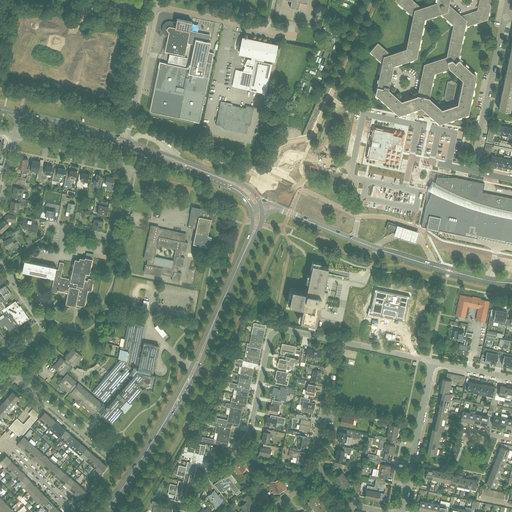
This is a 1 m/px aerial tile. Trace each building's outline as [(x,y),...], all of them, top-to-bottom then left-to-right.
[(289,0),(292,0),(290,6),(289,6),(300,9),(300,8),(299,8),(300,2),(306,3),(306,4),(307,0),(289,0)] [(438,0),(438,3),(421,9),(410,0),(397,0),(415,16),(408,49),(390,55),(377,44),(371,50),(384,62),(379,87),(377,86),(376,92),(394,108),(393,109),(398,113),(401,112),(406,110),(416,107),(417,110),(416,114),(420,114),(423,115),(424,111),(426,109),(435,117),(438,119),(441,122),(446,120),(446,119),(469,111),(470,106),(468,105),(473,82),(475,82),(476,77),(457,60),(464,26),(487,18),(490,0),(481,0),(479,11),(461,17),(447,5),(448,0),(438,0)] [(176,23),(171,22),(169,21),(167,22),(165,23),(163,25),(162,27),(162,30),(163,32),(164,34),(166,36),(168,37),(165,51),(185,56),(188,43),(190,31),(192,22),(177,19),(176,23)] [(206,96),(205,96),(214,53),(209,52),(211,42),(209,42),(210,35),(190,31),(188,43),(195,44),(189,68),(165,63),(166,63),(160,62),(159,67),(152,99),(150,110),(150,111),(152,112),(194,121),(199,122),(203,103),(205,104),(206,96)] [(243,38),(240,53),(252,56),(251,60),(247,59),(244,66),(247,68),(246,72),(241,71),(237,87),(266,93),(272,64),(264,62),(264,58),(265,59),(265,60),(266,60),(266,61),(267,61),(268,61),(268,60),(269,60),(269,59),(274,60),(275,56),(276,56),(277,55),(278,55),(278,54),(279,53),(279,52),(278,52),(278,51),(278,50),(277,50),(277,49),(276,49),(277,45),(272,44),(272,43),(272,42),(271,42),(271,41),(270,41),(270,42),(269,42),(268,42),(268,43),(243,38)] [(502,82),(501,85),(503,86),(502,92),(511,94),(511,77),(505,76),(504,83),(502,82)] [(498,98),(498,102),(500,102),(498,109),(510,111),(511,104),(511,102),(511,94),(502,92),(500,99),(498,98)] [(247,133),(248,128),(248,126),(250,126),(254,107),(246,105),(246,108),(232,105),(232,107),(228,106),(229,103),(221,101),(216,125),(224,126),(223,129),(247,133)] [(405,132),(372,125),(366,158),(398,165),(405,132)] [(19,168),(23,168),(22,173),(27,174),(28,172),(29,169),(26,168),(28,159),(24,159),(25,157),(19,156),(18,164),(19,164),(19,168)] [(40,178),(42,170),(43,166),(40,166),(40,162),(33,160),(32,164),(30,164),(29,169),(28,172),(31,173),(32,171),(38,172),(37,180),(40,180),(40,178)] [(45,181),(45,179),(46,180),(48,174),(51,174),(53,167),(46,165),(45,171),(42,170),(40,178),(40,180),(45,181)] [(57,185),(57,182),(59,182),(60,176),(63,177),(65,169),(58,168),(57,173),(54,173),(52,184),(57,185)] [(66,175),(64,185),(71,187),(73,179),(76,180),(77,172),(74,171),(75,170),(71,169),(71,170),(69,176),(66,175)] [(89,174),(87,174),(87,173),(83,172),(83,173),(82,179),(78,178),(77,186),(83,187),(84,181),(88,182),(89,174)] [(97,174),(96,179),(91,179),(89,188),(94,189),(95,186),(97,186),(98,185),(101,186),(103,175),(97,174)] [(107,190),(112,191),(115,178),(107,176),(107,178),(104,178),(103,183),(108,184),(107,190)] [(511,197),(483,192),(484,183),(453,177),(448,177),(443,177),(438,177),(437,177),(435,183),(434,186),(432,191),(432,193),(429,199),(427,203),(426,203),(422,226),(477,238),(478,237),(511,244),(511,197)] [(15,187),(13,196),(22,197),(23,191),(27,192),(29,186),(25,185),(19,184),(18,187),(15,187)] [(71,198),(66,197),(67,194),(63,193),(62,196),(61,201),(65,202),(68,203),(66,211),(70,212),(69,216),(72,216),(75,204),(70,203),(71,198)] [(21,203),(12,201),(10,210),(18,212),(19,205),(27,207),(28,201),(22,200),(21,203)] [(106,202),(98,201),(96,200),(94,212),(107,215),(109,207),(105,206),(106,202)] [(47,207),(45,215),(54,217),(55,212),(59,212),(60,205),(53,204),(52,209),(47,207)] [(211,222),(215,223),(216,215),(212,214),(213,211),(192,207),(188,227),(196,229),(193,244),(210,247),(212,236),(208,235),(211,222)] [(98,216),(90,214),(90,218),(95,219),(94,226),(102,228),(104,221),(98,220),(98,216)] [(8,215),(2,220),(3,221),(0,223),(0,230),(1,232),(9,224),(7,222),(9,220),(15,221),(16,217),(8,215)] [(38,224),(35,224),(34,224),(35,221),(35,218),(33,218),(24,216),(23,222),(22,228),(24,231),(26,229),(32,230),(32,231),(36,232),(38,224)] [(387,228),(395,231),(397,225),(388,222),(387,228)] [(151,225),(144,258),(148,259),(147,264),(146,264),(144,272),(161,276),(161,273),(173,275),(172,280),(180,282),(181,273),(177,272),(179,266),(183,266),(185,258),(181,257),(182,250),(186,251),(188,242),(178,240),(180,232),(159,228),(159,226),(151,225)] [(394,235),(416,242),(420,233),(397,225),(395,231),(394,235)] [(8,239),(4,241),(7,247),(10,246),(11,248),(18,244),(17,242),(14,243),(12,240),(16,238),(13,233),(7,236),(8,239)] [(76,307),(76,305),(79,306),(81,306),(85,307),(86,301),(87,293),(88,291),(92,291),(93,286),(94,280),(89,278),(88,281),(85,280),(86,273),(90,274),(93,259),(85,257),(85,259),(83,258),(80,257),(79,260),(75,259),(74,262),(74,263),(74,266),(73,267),(73,270),(72,272),(72,275),(71,278),(71,279),(70,279),(68,278),(67,278),(61,277),(62,272),(62,270),(64,263),(60,262),(58,271),(56,271),(57,267),(55,267),(52,266),(51,266),(31,262),(30,262),(25,260),(24,267),(23,268),(23,271),(27,272),(28,272),(31,273),(32,273),(35,274),(36,274),(39,275),(40,275),(42,275),(43,275),(50,277),(51,277),(54,278),(52,287),(51,292),(57,293),(58,290),(60,291),(65,292),(65,290),(68,291),(68,293),(67,296),(66,305),(76,307)] [(313,264),(307,292),(293,289),(290,304),(304,307),(302,313),(301,321),(316,325),(321,303),(324,304),(328,289),(324,288),(328,267),(313,264)] [(6,298),(12,294),(1,277),(0,277),(0,289),(3,295),(1,296),(4,301),(7,299),(6,298)] [(375,289),(370,314),(371,314),(371,313),(393,318),(394,318),(394,319),(405,321),(410,296),(375,289)] [(460,295),(456,316),(465,317),(467,306),(478,308),(476,320),(485,322),(489,301),(480,299),(481,298),(472,296),(472,297),(460,295)] [(5,308),(7,310),(9,313),(11,311),(17,320),(20,318),(23,322),(22,323),(26,320),(25,319),(28,317),(20,306),(17,308),(16,306),(14,302),(5,308)] [(499,324),(501,311),(500,310),(500,309),(496,309),(496,310),(495,309),(494,316),(490,316),(489,323),(493,324),(493,322),(498,323),(499,324)] [(11,316),(9,313),(7,310),(4,312),(2,313),(5,317),(0,320),(0,324),(1,326),(5,324),(10,332),(16,328),(11,321),(11,322),(8,318),(11,316)] [(507,325),(508,319),(506,319),(507,312),(506,312),(506,311),(503,310),(503,311),(501,311),(499,324),(507,325)] [(156,377),(157,376),(151,375),(152,370),(154,370),(159,345),(144,342),(142,350),(139,349),(144,326),(128,323),(125,339),(124,338),(122,347),(123,347),(123,349),(120,349),(118,358),(121,359),(120,360),(109,372),(108,371),(103,378),(104,378),(92,392),(105,402),(130,373),(134,376),(123,389),(124,390),(119,396),(118,395),(108,405),(107,405),(106,405),(104,403),(103,404),(78,383),(77,384),(75,383),(76,381),(67,374),(59,383),(61,385),(59,388),(63,391),(65,389),(68,391),(71,387),(73,389),(70,393),(76,398),(73,402),(80,408),(83,404),(94,414),(98,409),(102,413),(101,414),(113,423),(123,411),(125,413),(132,404),(131,403),(143,388),(154,391),(156,377)] [(263,335),(265,325),(254,323),(253,326),(254,326),(253,333),(263,335)] [(473,334),(466,332),(465,336),(463,335),(464,331),(463,330),(461,330),(460,329),(460,330),(458,329),(457,328),(455,328),(453,328),(453,332),(453,333),(453,337),(453,338),(456,339),(457,338),(459,339),(460,340),(461,340),(462,339),(465,340),(464,345),(463,344),(462,344),(460,343),(459,344),(458,346),(459,347),(458,353),(458,354),(467,355),(468,353),(467,352),(467,351),(469,351),(469,350),(468,349),(469,348),(469,347),(468,346),(466,345),(468,337),(472,337),(473,334)] [(261,343),(263,335),(253,333),(251,341),(250,340),(250,343),(255,345),(256,342),(261,343)] [(255,345),(250,343),(248,343),(245,353),(249,354),(258,356),(260,349),(254,347),(255,345)] [(295,353),(296,349),(296,346),(282,343),(280,353),(285,354),(285,351),(295,353)] [(65,357),(75,365),(83,356),(77,352),(78,351),(72,346),(69,349),(71,350),(65,357)] [(490,363),(493,350),(484,348),(483,354),(486,354),(485,361),(485,362),(489,363),(489,362),(490,363)] [(307,354),(306,357),(307,357),(319,360),(321,352),(308,349),(307,354)] [(498,357),(501,357),(502,352),(499,351),(493,350),(490,363),(492,363),(492,364),(495,365),(495,364),(496,364),(498,357)] [(506,366),(508,366),(510,354),(505,353),(505,352),(502,352),(501,357),(503,358),(502,365),(503,365),(503,366),(506,367),(506,366)] [(257,363),(258,356),(249,354),(247,361),(243,360),(243,363),(248,364),(251,365),(251,362),(257,363)] [(62,373),(63,374),(71,365),(61,357),(59,359),(57,357),(53,361),(55,363),(53,366),(59,371),(58,372),(61,374),(62,373)] [(301,360),(298,359),(291,358),(290,360),(279,358),(277,368),(286,369),(287,365),(293,366),(294,364),(297,364),(298,363),(301,363),(301,362),(301,360)] [(91,367),(90,367),(89,368),(88,368),(87,368),(86,368),(85,368),(84,368),(83,368),(82,368),(81,368),(79,368),(78,367),(77,367),(75,370),(76,370),(77,370),(78,371),(79,371),(81,372),(82,372),(83,372),(85,372),(87,372),(88,371),(90,371),(91,371),(92,370),(94,369),(95,369),(96,368),(97,367),(99,366),(100,364),(98,362),(97,363),(96,364),(95,365),(94,365),(93,366),(92,366),(91,367)] [(241,374),(251,376),(253,368),(247,367),(248,364),(243,363),(237,362),(236,362),(235,364),(236,366),(239,366),(238,372),(240,373),(241,374)] [(317,369),(318,365),(310,364),(309,368),(309,369),(311,373),(312,373),(311,379),(311,378),(311,379),(320,381),(322,370),(317,369)] [(277,377),(276,383),(287,385),(288,381),(286,380),(287,374),(291,375),(291,373),(277,370),(276,376),(277,377)] [(239,381),(238,384),(243,385),(244,382),(250,383),(251,376),(241,374),(240,378),(239,378),(239,381)] [(449,380),(446,379),(443,378),(441,385),(450,387),(452,380),(449,380)] [(243,385),(238,384),(226,381),(226,384),(230,385),(230,386),(236,388),(236,390),(234,390),(234,394),(237,394),(247,396),(248,389),(243,388),(243,385)] [(473,392),(475,383),(469,381),(467,391),(473,392)] [(315,391),(316,385),(308,383),(307,389),(306,389),(305,394),(314,396),(315,391)] [(480,394),(482,384),(475,383),(473,392),(480,394)] [(486,395),(488,385),(482,384),(480,394),(486,395)] [(449,393),(450,387),(441,385),(440,391),(442,392),(442,391),(449,393)] [(488,385),(486,395),(493,396),(495,387),(488,385)] [(295,389),(288,388),(281,386),(280,389),(273,388),(272,394),(277,395),(276,398),(286,400),(288,392),(294,393),(295,389)] [(505,397),(507,387),(500,386),(498,395),(505,397)] [(13,391),(8,397),(15,403),(20,397),(13,391)] [(449,393),(442,391),(442,392),(441,398),(450,400),(451,393),(449,393)] [(245,404),(247,396),(237,394),(236,398),(232,397),(231,404),(236,405),(239,405),(240,403),(245,404)] [(8,397),(4,402),(10,408),(15,403),(8,397)] [(310,399),(301,397),(299,404),(303,405),(302,410),(313,412),(315,403),(309,402),(310,399)] [(449,406),(450,400),(441,398),(440,404),(449,406)] [(281,405),(282,402),(272,400),(271,405),(270,405),(268,411),(277,413),(279,405),(281,405)] [(4,402),(0,405),(0,407),(6,413),(10,408),(4,402)] [(231,404),(226,403),(225,407),(231,408),(230,414),(240,416),(241,409),(236,408),(236,405),(231,404)] [(448,412),(449,406),(440,404),(439,410),(448,412)] [(446,418),(448,412),(439,410),(437,416),(446,418)] [(467,421),(469,412),(463,411),(461,420),(467,421)] [(45,412),(39,419),(44,423),(50,416),(45,412)] [(474,423),(475,414),(469,412),(467,421),(474,423)] [(358,415),(351,413),(350,417),(342,416),(341,424),(352,426),(351,426),(353,419),(357,420),(358,415)] [(238,424),(240,416),(230,414),(228,421),(227,421),(228,420),(217,417),(216,422),(220,423),(225,424),(227,424),(232,425),(233,422),(238,424)] [(311,420),(306,419),(307,416),(296,414),(296,417),(301,419),(299,429),(309,431),(311,420)] [(480,424),(482,415),(475,414),(474,423),(480,424)] [(482,415),(480,424),(487,425),(488,416),(482,415)] [(50,416),(44,423),(49,428),(55,421),(50,416)] [(285,418),(276,416),(275,419),(267,417),(265,426),(266,426),(266,424),(275,426),(276,422),(284,424),(285,418)] [(445,424),(446,418),(437,416),(436,422),(445,424)] [(499,426),(501,417),(494,416),(492,425),(499,426)] [(505,427),(507,418),(501,417),(499,426),(505,427)] [(55,421),(49,428),(55,432),(60,425),(55,421)] [(225,424),(220,423),(216,422),(213,421),(213,424),(217,425),(216,433),(219,433),(228,435),(230,428),(225,427),(225,424)] [(444,431),(445,424),(436,422),(435,428),(435,429),(441,430),(444,431)] [(399,429),(398,428),(399,425),(390,424),(388,430),(398,433),(399,429)] [(60,425),(55,432),(60,437),(66,430),(60,425)] [(435,429),(435,428),(432,428),(431,434),(440,436),(441,430),(435,429)] [(275,435),(276,431),(267,429),(267,432),(264,432),(262,441),(268,442),(270,434),(275,435)] [(66,430),(60,437),(65,441),(71,434),(66,430)] [(358,438),(360,432),(349,430),(348,434),(347,433),(340,431),(338,439),(345,441),(345,444),(350,445),(352,437),(357,438),(357,437),(358,438)] [(398,436),(398,433),(388,430),(387,437),(396,439),(396,436),(398,436)] [(227,443),(228,435),(219,433),(217,440),(216,440),(204,437),(203,441),(221,445),(221,442),(227,443)] [(71,434),(65,441),(70,446),(76,439),(71,434)] [(439,442),(440,436),(431,434),(430,440),(439,442)] [(308,437),(305,436),(299,435),(297,445),(306,447),(308,437)] [(24,437),(18,444),(23,448),(29,441),(24,437)] [(76,439),(70,446),(75,450),(81,443),(76,439)] [(437,448),(439,442),(430,440),(428,447),(437,448)] [(29,441),(23,448),(28,453),(34,446),(29,441)] [(394,445),(395,445),(382,442),(381,446),(385,446),(384,450),(395,452),(396,447),(394,446),(394,445)] [(81,443),(75,450),(80,455),(86,448),(81,443)] [(204,448),(205,445),(206,445),(196,443),(195,448),(188,446),(187,447),(185,447),(184,451),(185,451),(204,455),(205,448),(204,448)] [(276,450),(276,446),(269,445),(268,448),(261,446),(259,454),(269,456),(271,449),(276,450)] [(34,446),(28,453),(33,457),(39,450),(34,446)] [(347,457),(347,453),(350,454),(351,450),(351,448),(343,446),(343,450),(338,449),(335,459),(345,461),(346,457),(347,457)] [(498,453),(507,456),(509,450),(501,446),(498,453)] [(300,452),(300,449),(290,447),(289,456),(297,458),(296,463),(302,464),(304,453),(300,452)] [(436,455),(437,448),(428,447),(427,453),(436,455)] [(86,448),(80,455),(85,459),(91,452),(86,448)] [(395,452),(384,450),(381,449),(379,456),(392,459),(392,458),(392,457),(393,458),(395,452)] [(39,450),(33,457),(38,462),(44,455),(39,450)] [(204,455),(185,451),(184,451),(183,455),(186,455),(185,456),(193,458),(192,463),(202,465),(197,464),(197,461),(202,462),(204,455)] [(91,452),(85,459),(90,463),(96,457),(91,452)] [(504,462),(507,456),(498,453),(496,459),(504,462)] [(44,455),(38,462),(43,466),(49,459),(44,455)] [(6,456),(0,461),(0,462),(5,467),(11,461),(6,456)] [(96,457),(90,463),(96,468),(102,461),(96,457)] [(49,459),(43,466),(49,470),(55,464),(49,459)] [(502,468),(504,462),(496,459),(493,465),(502,468)] [(252,469),(247,462),(243,466),(238,460),(232,465),(238,474),(246,467),(250,472),(252,469)] [(11,461),(5,467),(10,472),(16,466),(11,461)] [(102,461),(96,468),(101,472),(107,465),(102,461)] [(192,463),(187,462),(186,467),(179,465),(178,470),(195,474),(196,467),(191,466),(192,463)] [(380,470),(389,471),(390,465),(381,463),(380,470)] [(55,464),(49,470),(54,475),(60,468),(55,464)] [(500,474),(502,468),(493,465),(491,471),(500,474)] [(16,466),(10,472),(14,477),(21,470),(16,466)] [(60,468),(54,475),(59,479),(65,472),(60,468)] [(388,478),(389,471),(380,470),(377,469),(376,476),(377,476),(377,475),(379,476),(388,478)] [(438,480),(440,471),(434,469),(432,479),(438,480)] [(21,470),(14,477),(19,482),(26,475),(21,470)] [(195,474),(178,470),(177,473),(177,475),(184,476),(183,481),(193,483),(188,482),(189,479),(193,480),(195,474)] [(445,482),(447,472),(440,471),(438,480),(445,482)] [(497,480),(500,474),(491,471),(489,477),(497,480)] [(65,472),(59,479),(64,484),(70,477),(65,472)] [(339,482),(346,477),(342,472),(338,474),(337,473),(336,472),(334,474),(334,475),(335,476),(339,482)] [(453,475),(453,473),(447,472),(445,482),(451,483),(453,475)] [(241,492),(239,490),(233,483),(237,480),(231,473),(228,476),(227,475),(217,484),(223,492),(230,486),(237,495),(241,492)] [(26,475),(19,482),(24,487),(30,480),(26,475)] [(459,476),(453,475),(451,483),(451,484),(457,486),(459,476)] [(464,487),(465,478),(459,476),(457,486),(464,487)] [(70,477),(64,484),(69,488),(75,481),(70,477)] [(346,477),(339,482),(342,487),(350,483),(346,477)] [(495,486),(497,480),(489,477),(486,483),(495,486)] [(270,482),(274,494),(286,489),(281,478),(270,482)] [(470,488),(472,479),(465,478),(464,487),(470,488)] [(472,479),(470,488),(476,490),(478,480),(472,479)] [(11,480),(8,482),(8,483),(6,485),(9,488),(10,486),(11,486),(14,483),(11,480)] [(30,480),(24,487),(29,491),(35,485),(30,480)] [(183,481),(179,480),(178,485),(170,484),(169,489),(186,492),(188,485),(183,484),(183,481)] [(75,481),(69,488),(74,493),(80,486),(75,481)] [(35,485),(29,491),(33,496),(40,490),(35,485)] [(377,491),(378,486),(375,485),(373,491),(372,498),(379,500),(380,492),(377,491)] [(80,486),(74,493),(80,497),(86,490),(80,486)] [(185,499),(186,492),(169,489),(168,493),(176,495),(175,500),(184,502),(179,501),(180,498),(185,499)] [(372,498),(373,491),(367,489),(365,497),(372,498)] [(40,490),(33,496),(38,501),(44,495),(40,490)] [(221,506),(228,501),(221,493),(222,495),(220,497),(214,490),(206,497),(208,496),(216,506),(219,503),(221,506)] [(315,511),(324,511),(329,508),(327,505),(328,504),(318,491),(315,494),(316,496),(309,502),(316,511),(315,511)] [(264,492),(256,499),(263,506),(270,499),(264,492)] [(44,495),(38,501),(43,506),(49,500),(44,495)] [(252,501),(247,495),(244,498),(246,501),(241,506),(244,510),(241,511),(251,511),(254,510),(249,503),(252,501)] [(49,500),(43,506),(47,511),(54,505),(49,500)] [(425,511),(427,502),(421,500),(419,509),(425,511)] [(431,511),(434,503),(427,502),(425,511),(431,511)] [(7,503),(0,509),(2,511),(7,511),(11,508),(7,503)] [(438,511),(440,504),(434,503),(431,511),(438,511)]
